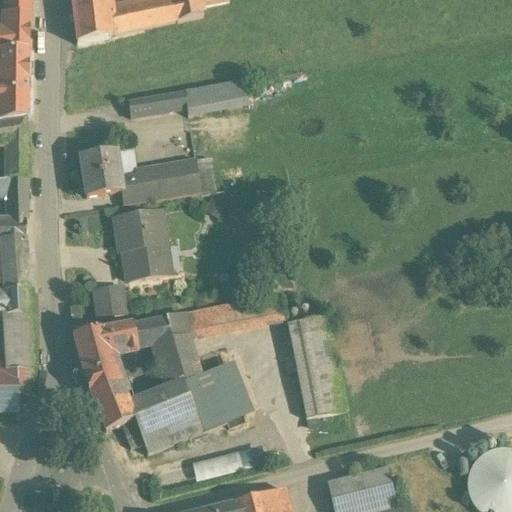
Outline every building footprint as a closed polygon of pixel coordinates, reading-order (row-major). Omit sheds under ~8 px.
[(71,0),(76,47),(111,40),(111,39),(108,16),(106,0),(71,0)] [(164,0),(166,4),(108,16),(111,39),(176,26),(170,0),(164,0)] [(227,0),(170,0),(176,26),(202,21),(200,12),(228,5),(227,0)] [(29,2),(4,2),(5,31),(0,31),(0,55),(28,56),(29,2)] [(0,125),(0,126),(26,122),(28,56),(0,55),(0,125)] [(243,85),(183,96),(185,112),(187,121),(248,110),(243,85)] [(183,96),(127,106),(129,122),(185,112),(183,96)] [(24,126),(0,129),(0,149),(9,148),(11,155),(9,172),(26,171),(26,143),(24,126)] [(132,153),(115,156),(119,181),(136,178),(135,173),(132,153)] [(115,156),(80,161),(86,202),(120,197),(121,196),(119,181),(115,156)] [(195,163),(135,173),(136,178),(119,181),(121,196),(120,197),(122,210),(200,198),(195,163)] [(0,185),(26,183),(26,171),(9,172),(8,175),(0,176),(0,185)] [(0,200),(7,199),(8,202),(10,202),(26,200),(26,183),(0,185),(0,200)] [(10,227),(0,227),(0,246),(25,245),(26,200),(10,202),(10,227)] [(160,218),(114,224),(118,248),(121,247),(127,285),(164,279),(160,250),(165,249),(160,218)] [(25,245),(0,246),(0,296),(30,294),(25,245)] [(121,291),(93,295),(98,325),(126,319),(121,291)] [(3,375),(3,364),(0,363),(0,321),(32,319),(30,294),(0,296),(0,415),(18,415),(17,399),(27,401),(31,376),(3,375)] [(281,297),(184,317),(188,340),(189,341),(285,322),(281,297)] [(184,317),(142,326),(147,348),(153,347),(188,340),(184,317)] [(3,375),(31,376),(34,352),(32,319),(0,321),(3,364),(3,375)] [(327,319),(286,327),(306,422),(346,414),(327,319)] [(142,326),(131,328),(136,349),(145,348),(147,348),(142,326)] [(131,328),(72,340),(83,383),(88,395),(104,436),(121,429),(133,424),(134,424),(127,405),(114,373),(110,357),(136,351),(136,349),(131,328)] [(188,340),(153,347),(166,389),(180,384),(180,385),(200,378),(189,341),(188,340)] [(233,366),(200,378),(180,385),(201,436),(253,416),(233,366)] [(166,389),(127,405),(134,424),(133,424),(142,447),(147,458),(201,436),(180,385),(180,384),(166,389)] [(142,447),(133,424),(121,429),(130,452),(142,447)] [(511,511),(511,455),(502,453),(488,456),(477,464),(469,476),(466,490),(469,503),(474,511),(511,511)] [(197,483),(244,474),(240,455),(194,464),(197,483)] [(395,511),(385,474),(327,489),(332,511),(395,511)] [(288,511),(284,494),(265,499),(268,511),(288,511)] [(268,511),(265,499),(232,507),(232,511),(268,511)]
